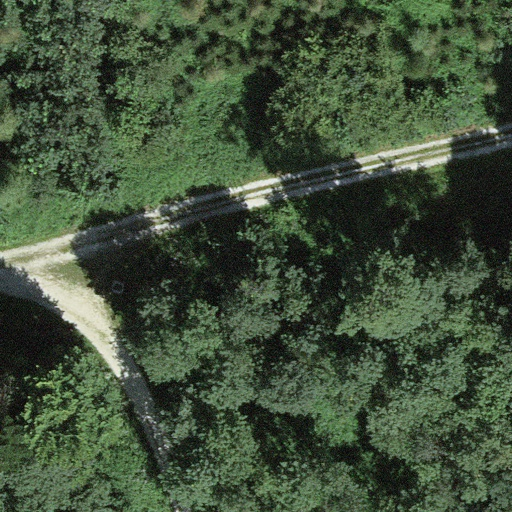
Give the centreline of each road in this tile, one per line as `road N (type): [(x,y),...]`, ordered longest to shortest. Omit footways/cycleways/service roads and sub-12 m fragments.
road 1 (track): [(49,245),(511,143)]
road 2 (track): [(0,255),(49,245),(120,358),(176,511)]
